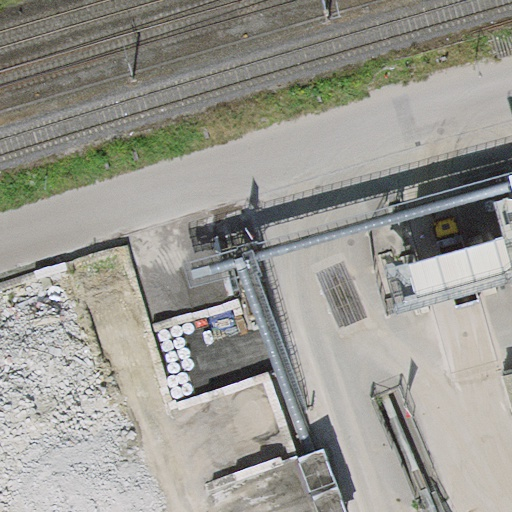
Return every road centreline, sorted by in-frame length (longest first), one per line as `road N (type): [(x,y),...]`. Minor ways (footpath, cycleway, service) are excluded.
road 1 (residential): [(0,264),(511,113)]
road 2 (unknown): [(380,511),(298,173)]
